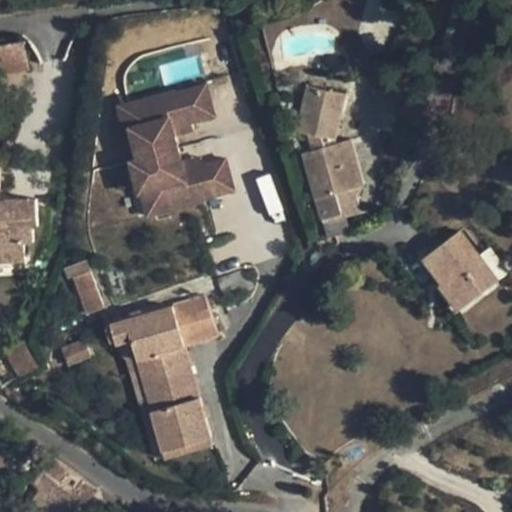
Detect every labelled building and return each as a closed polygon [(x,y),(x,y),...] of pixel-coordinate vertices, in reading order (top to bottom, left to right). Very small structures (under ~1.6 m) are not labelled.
[(422,0),(401,0),(399,5),(415,14),(422,0)] [(0,74),(27,71),(24,42),(0,44),(0,74)] [(381,86),(387,63),(374,60),(369,83),(381,86)] [(215,116),(206,82),(134,101),(140,124),(131,126),(131,128),(139,158),(179,148),(175,133),(192,129),(191,122),(215,116)] [(345,95),(308,86),(299,121),(306,122),(309,133),(314,150),(308,152),(320,198),(325,218),(326,218),(341,214),(340,207),(359,202),(357,197),(362,186),(361,186),(348,141),(336,144),(330,146),(325,147),(322,136),(325,137),(328,124),(338,127),(345,95)] [(369,104),(397,103),(399,92),(371,88),(368,103),(369,104)] [(134,101),(120,105),(126,129),(131,128),(131,126),(140,124),(134,101)] [(393,132),(397,103),(369,104),(377,129),(393,132)] [(306,122),(299,121),(298,130),(309,133),(306,122)] [(328,124),(325,137),(328,137),(335,139),(338,127),(328,124)] [(364,185),(351,139),(348,141),(361,186),(362,186),(364,185)] [(234,191),(226,159),(202,165),(200,158),(183,162),(179,148),(139,158),(132,160),(146,214),(234,191)] [(316,199),(320,198),(308,152),(303,153),(316,199)] [(320,198),(316,199),(322,219),(325,218),(320,198)] [(0,259),(23,259),(23,242),(31,242),(31,226),(36,226),(36,208),(35,200),(16,201),(0,201),(0,259)] [(359,202),(340,207),(341,214),(342,217),(361,212),(359,202)] [(341,214),(326,218),(331,235),(347,231),(342,217),(341,214)] [(459,231),(424,257),(447,287),(449,285),(465,306),(497,282),(459,231)] [(74,276),(91,270),(87,260),(65,268),(68,278),(74,276)] [(105,308),(91,270),(74,276),(88,313),(105,308)] [(465,306),(449,285),(447,287),(439,292),(455,314),(465,306)] [(254,304),(249,289),(223,299),(228,313),(254,304)] [(205,297),(112,323),(113,326),(117,340),(117,343),(133,338),(138,357),(164,450),(211,437),(190,363),(185,364),(183,357),(188,356),(185,346),(219,336),(205,297)] [(117,340),(113,326),(107,327),(111,342),(117,340)] [(91,356),(85,338),(62,347),(68,365),(91,356)] [(120,351),(128,360),(138,357),(133,338),(117,343),(120,351)] [(24,340),(5,351),(7,353),(19,374),(20,376),(39,366),(31,353),(24,340)] [(155,455),(164,450),(138,357),(128,360),(155,455)] [(211,437),(164,450),(166,457),(214,444),(211,437)] [(98,489),(54,458),(39,475),(83,508),(98,489)]
